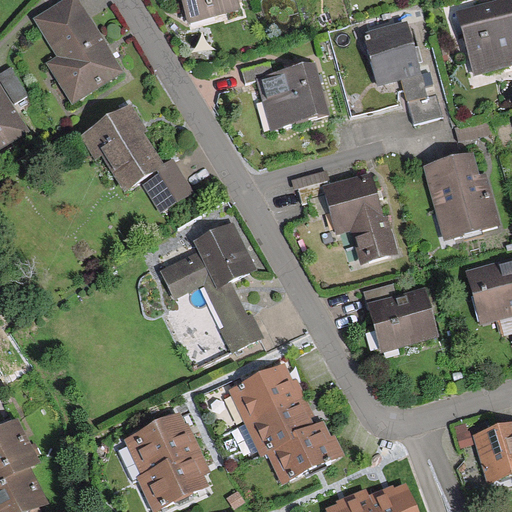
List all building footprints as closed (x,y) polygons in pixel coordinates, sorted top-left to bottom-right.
[(72,108),(126,74),(114,56),(78,0),(37,26),(60,62),(48,69),(72,108)] [(179,0),(186,26),(239,11),(235,0),(179,0)] [(473,77),(511,65),(511,0),(507,0),(455,15),(473,77)] [(413,125),(442,117),(436,94),(423,97),(413,57),(406,29),(362,41),(375,89),(402,82),(413,125)] [(0,148),(26,131),(10,107),(25,97),(6,70),(0,74),(0,148)] [(272,131),(316,120),(305,74),(295,76),(260,85),(272,131)] [(159,210),(187,193),(170,165),(159,172),(136,133),(123,112),(79,139),(118,203),(145,187),(159,210)] [(445,247),(504,232),(492,186),(491,181),(481,184),(475,161),(427,174),(445,247)] [(360,273),(398,262),(380,197),(375,181),(335,192),(330,176),(295,186),(303,214),(328,207),(338,245),(351,241),(360,273)] [(236,354),(265,339),(238,289),(258,278),(229,225),(192,245),(197,255),(159,275),(177,308),(204,294),(236,354)] [(483,332),(511,323),(511,269),(469,281),(483,332)] [(383,361),(442,345),(429,301),(403,308),(371,317),(383,361)] [(233,394),(260,455),(267,451),(313,432),(307,417),(293,385),(286,370),(233,394)] [(200,474),(210,470),(192,432),(184,414),(121,443),(153,511),(163,511),(208,491),(201,477),(200,474)] [(0,481),(29,467),(39,462),(19,422),(0,431),(0,481)] [(313,432),(267,451),(283,487),(321,470),(340,462),(325,427),(313,432)] [(485,484),(511,476),(511,427),(473,439),(485,484)] [(27,511),(27,510),(45,501),(29,467),(0,481),(0,511),(27,511)] [(417,511),(407,489),(389,497),(374,503),(369,492),(346,503),(326,511),(417,511)]
